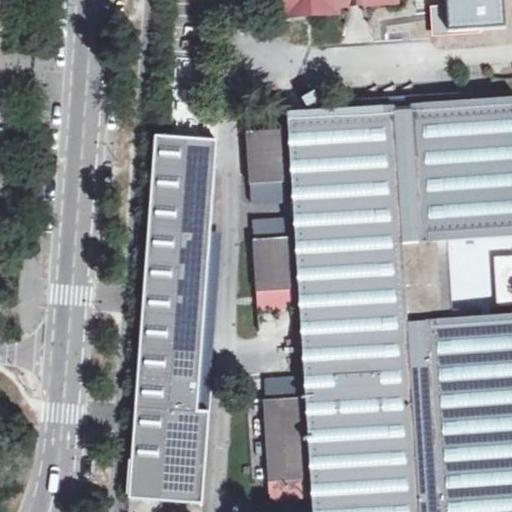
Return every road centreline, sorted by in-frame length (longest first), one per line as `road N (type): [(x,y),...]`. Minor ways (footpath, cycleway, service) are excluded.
road 1 (unclassified): [(65,366),(87,0)]
road 2 (unclassified): [(53,506),(65,366)]
